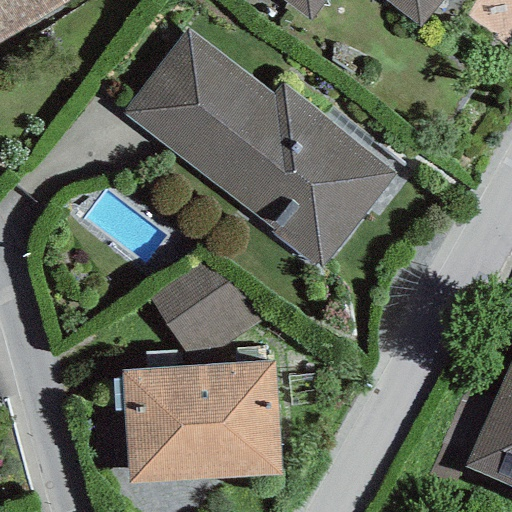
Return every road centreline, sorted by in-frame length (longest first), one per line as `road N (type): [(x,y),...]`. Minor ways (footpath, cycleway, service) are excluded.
road 1 (residential): [(511,175),(335,511)]
road 2 (residential): [(0,278),(79,511)]
